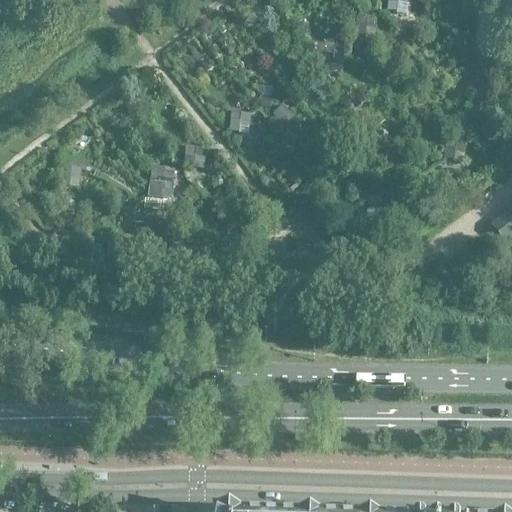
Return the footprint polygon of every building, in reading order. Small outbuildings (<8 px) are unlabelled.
[(406,18),(408,0),(388,0),(386,14),(397,15),(396,17),(406,18)] [(374,41),(377,21),(366,20),(366,19),(356,18),(354,38),(374,41)] [(342,66),(345,45),(343,45),(335,44),(335,43),(325,42),(323,62),(332,63),(332,65),(342,66)] [(311,89),(313,69),(304,68),(304,66),(294,65),(291,86),(311,89)] [(280,105),(282,93),(271,92),(271,91),(262,89),(259,110),(270,112),(271,103),(280,105)] [(294,120),(283,108),(272,117),(282,129),(294,120)] [(248,137),(250,118),(240,116),(241,115),(231,113),(228,134),(248,137)] [(260,121),(255,115),(252,118),(256,124),(260,121)] [(463,165),(466,146),(466,145),(455,144),(456,142),(447,141),(446,143),(443,162),(463,165)] [(203,171),(205,151),(185,149),(183,169),(203,171)] [(181,168),(176,160),(172,163),(178,171),(181,168)] [(78,192),(80,173),(80,172),(71,171),(71,169),(61,168),(58,190),(78,192)] [(171,196),(174,176),(174,172),(151,169),(148,193),(171,196)] [(148,184),(139,173),(133,177),(142,189),(148,184)] [(385,224),(387,204),(378,203),(378,201),(368,200),(365,221),(385,224)] [(511,210),(490,228),(511,256),(506,261),(511,268),(511,210)] [(484,271),(474,251),(446,265),(457,286),(484,271)]
